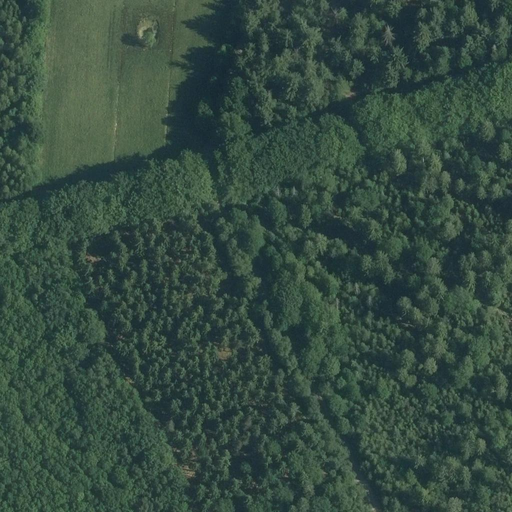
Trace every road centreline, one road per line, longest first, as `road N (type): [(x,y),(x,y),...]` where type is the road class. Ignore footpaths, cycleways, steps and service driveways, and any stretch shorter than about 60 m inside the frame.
road 1 (track): [(209,180),(511,95)]
road 2 (track): [(0,238),(209,180)]
road 3 (track): [(257,0),(209,180)]
